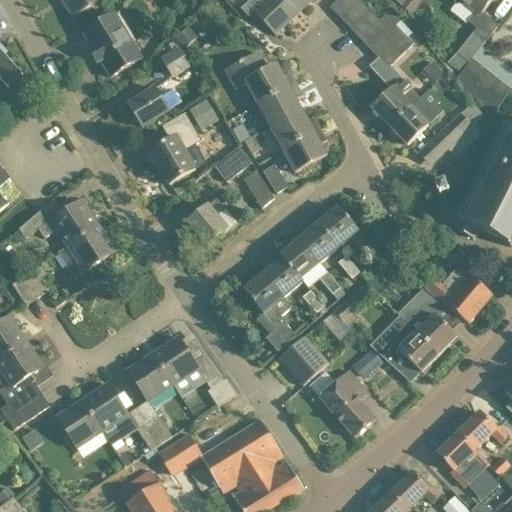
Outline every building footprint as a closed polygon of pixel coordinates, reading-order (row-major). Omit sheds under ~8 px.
[(104,0),(62,0),(74,18),(104,0)] [(253,13),(277,38),(278,37),(276,35),(300,13),(287,0),(264,0),(260,4),(257,7),(251,0),(241,10),(248,18),(253,13)] [(287,0),(300,13),(314,0),(287,0)] [(358,0),(339,0),(330,8),(341,20),(360,2),(358,0)] [(449,62),(461,73),(473,59),(486,43),(500,26),(488,16),(486,19),(482,15),(492,2),(501,1),(500,0),(456,0),(457,5),(451,12),(466,25),(469,21),(478,29),(474,33),(458,54),(449,62)] [(360,2),(341,20),(353,32),(371,13),(360,2)] [(353,32),(362,42),(393,14),(390,11),(379,22),(371,13),(353,32)] [(372,52),(398,28),(397,27),(401,22),(393,14),(362,42),(372,52)] [(98,65),(101,63),(111,79),(142,60),(115,17),(85,35),(93,49),(90,52),(98,65)] [(414,45),(408,39),(398,28),(372,52),(379,60),(380,59),(389,68),(391,67),(398,61),(414,45)] [(188,29),(176,40),(185,50),(197,39),(188,29)] [(162,60),(167,68),(172,77),(191,65),(180,49),(178,50),(174,44),(166,48),(170,55),(162,60)] [(0,79),(6,86),(21,73),(0,49),(0,79)] [(245,85),(258,106),(296,84),(291,74),(284,78),(278,66),(268,72),(259,54),(226,73),(235,91),(245,85)] [(473,59),(461,73),(457,78),(474,101),(489,115),(493,111),(510,89),(510,88),(499,80),(473,59)] [(444,76),(433,63),(421,74),(425,78),(428,76),(436,84),(439,81),(444,76)] [(444,87),(452,87),(457,82),(449,72),(444,76),(439,81),(444,87)] [(198,84),(197,92),(202,98),(212,90),(204,80),(198,84)] [(422,101),(404,80),(392,92),(373,110),(392,130),(422,101)] [(303,97),(296,84),(258,106),(271,128),(302,111),(296,101),(303,97)] [(155,91),(129,106),(143,129),(168,114),(168,113),(181,104),(174,92),(160,100),(158,96),(155,91)] [(189,111),(201,132),(218,123),(206,101),(189,111)] [(422,101),(392,130),(408,147),(438,118),(422,101)] [(472,103),(461,112),(470,125),(482,117),(472,103)] [(308,123),(302,111),(271,128),(283,151),(321,130),(315,119),(308,123)] [(173,141),(151,154),(170,187),(197,171),(186,155),(203,143),(184,115),(165,129),(173,141)] [(461,116),(437,139),(448,150),(472,128),(461,116)] [(511,123),(508,121),(503,126),(507,128),(455,231),(473,240),(478,231),(511,248),(511,244),(511,241),(511,123)] [(328,142),(321,130),(283,151),(296,174),(327,157),(321,146),(328,142)] [(254,137),(245,143),(253,155),(261,149),(254,137)] [(241,147),(215,167),(227,184),(253,165),(241,147)] [(277,196),(288,189),(274,166),(263,173),(277,196)] [(0,188),(9,180),(0,169),(0,211),(8,205),(5,201),(7,200),(4,197),(2,198),(0,195),(0,188)] [(244,181),(262,210),(275,200),(257,172),(244,181)] [(217,201),(188,224),(208,248),(236,224),(225,211),(217,201)] [(82,203),(42,230),(47,237),(56,231),(67,248),(58,254),(60,256),(68,250),(99,228),(82,203)] [(320,226),(340,250),(351,242),(362,256),(371,248),(359,233),(340,210),(320,226)] [(46,225),(38,214),(19,230),(27,241),(46,225)] [(301,242),(321,266),(340,250),(320,226),(301,242)] [(99,228),(68,250),(84,274),(116,253),(99,228)] [(281,258),(283,261),(303,285),(304,284),(302,281),(321,266),(301,242),(281,258)] [(456,252),(450,260),(464,273),(472,265),(456,252)] [(347,257),(339,264),(353,281),(361,274),(347,257)] [(375,260),(369,265),(369,274),(373,279),(384,270),(375,260)] [(292,309),(285,300),(303,285),(283,261),(263,277),(291,310),(292,309)] [(320,280),(333,295),(341,289),(328,273),(320,280)] [(34,275),(23,283),(35,302),(47,294),(34,275)] [(291,310),(263,277),(245,293),(276,331),(266,339),(278,353),(297,337),(282,317),(291,310)] [(376,295),(379,298),(389,288),(378,277),(367,286),(376,295)] [(425,289),(447,307),(469,326),(493,297),(471,278),(457,295),(436,277),(425,289)] [(23,283),(14,289),(27,307),(35,302),(23,283)] [(367,286),(343,306),(335,314),(344,323),(352,316),(376,295),(367,286)] [(324,307),(311,291),(303,298),(316,314),(324,307)] [(402,320),(440,357),(458,338),(435,317),(443,309),(422,291),(412,302),(413,302),(416,305),(402,320)] [(333,315),(324,323),(340,342),(352,332),(348,328),(344,323),(335,314),(333,315)] [(413,367),(422,375),(440,357),(402,320),(398,316),(400,318),(372,347),(403,377),(413,367)] [(0,364),(28,345),(10,318),(0,325),(0,364)] [(305,338),(282,358),(280,361),(304,387),(329,365),(321,356),(311,345),(305,338)] [(195,363),(179,339),(153,357),(173,388),(175,387),(198,371),(204,380),(208,386),(219,379),(204,356),(195,363)] [(28,345),(0,364),(0,372),(9,385),(0,391),(0,392),(9,406),(0,411),(0,425),(8,421),(15,431),(50,408),(37,387),(28,392),(22,383),(44,369),(28,345)] [(373,351),(364,359),(375,372),(383,364),(373,351)] [(128,373),(148,402),(149,403),(173,388),(153,357),(128,373)] [(369,395),(349,373),(320,399),(356,440),(377,422),(360,403),(369,395)] [(236,396),(227,382),(224,383),(212,392),(209,394),(218,408),(236,396)] [(511,382),(510,384),(511,385),(509,387),(506,390),(504,392),(503,393),(510,399),(511,401),(511,402),(508,405),(506,407),(504,405),(503,406),(511,415),(511,382)] [(117,424),(123,434),(135,427),(108,386),(83,403),(103,434),(117,424)] [(78,451),(103,434),(83,403),(58,419),(78,451)] [(498,431),(481,414),(459,434),(476,452),(490,437),(499,446),(509,435),(501,427),(498,431)] [(173,438),(172,437),(159,418),(159,417),(148,424),(162,445),(173,438)] [(274,441),(262,422),(204,458),(189,435),(158,454),(173,478),(203,460),(214,478),(274,441)] [(162,445),(148,424),(138,431),(152,452),(156,449),(162,445)] [(31,453),(37,449),(33,444),(41,439),(36,431),(23,440),(31,453)] [(476,452),(459,434),(438,456),(454,471),(450,475),(465,489),(479,475),(482,471),(469,458),(476,452)] [(281,453),(274,441),(214,478),(224,496),(234,490),(237,488),(276,462),(284,458),(280,453),(281,453)] [(503,458),(492,468),(501,477),(511,466),(503,458)] [(276,462),(237,488),(241,495),(234,499),(242,511),(269,511),(304,491),(288,464),(280,469),(276,462)] [(174,511),(149,474),(120,494),(128,507),(127,508),(129,511),(174,511)] [(391,495),(407,511),(409,511),(424,497),(433,505),(441,498),(431,488),(429,491),(413,474),(391,495)] [(0,495),(0,506),(1,508),(14,497),(15,496),(9,488),(0,495)] [(407,511),(391,495),(373,511),(407,511)] [(1,508),(0,508),(0,511),(19,511),(24,509),(14,497),(1,508)] [(468,511),(455,498),(442,511),(443,511),(468,511)] [(472,511),(511,511),(511,504),(503,511),(491,511),(482,502),(472,511)]
